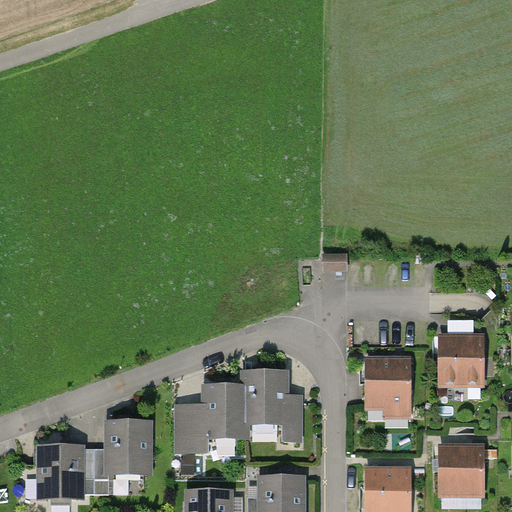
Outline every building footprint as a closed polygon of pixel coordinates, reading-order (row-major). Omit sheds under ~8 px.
[(484,339),(438,339),(438,393),(484,392),(484,339)] [(411,362),(366,362),(366,415),(411,415),(411,362)] [(297,373),(249,373),(250,433),(283,432),(283,446),(308,446),(307,401),(298,401),(297,373)] [(203,410),(176,411),(177,455),(245,454),(244,396),(203,397),(203,410)] [(148,426),(102,427),(103,483),(150,482),(148,426)] [(483,449),(438,449),(438,502),(483,502),(483,449)] [(85,452),(42,453),(43,506),(86,505),(85,452)] [(410,511),(411,471),(365,471),(365,511),(410,511)] [(307,511),(307,479),(259,480),(259,511),(307,511)] [(238,511),(238,496),(187,497),(187,511),(238,511)]
